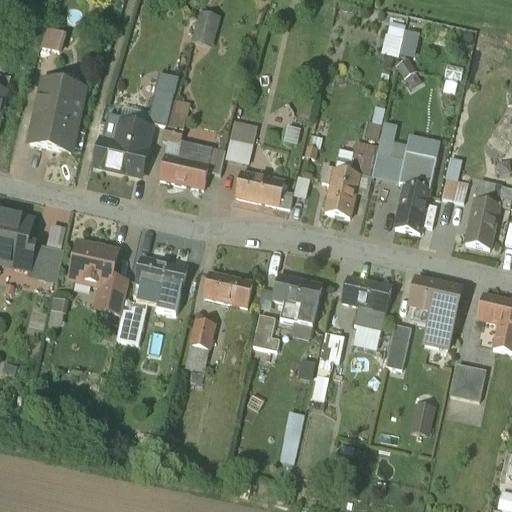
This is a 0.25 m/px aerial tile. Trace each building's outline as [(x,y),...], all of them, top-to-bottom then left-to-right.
[(172,103),(177,84),(158,79),(147,127),(166,131),(172,103)] [(84,94),(45,85),(29,147),(70,156),(84,94)] [(172,103),(166,131),(163,142),(179,146),(189,107),(172,103)] [(511,112),(508,111),(503,133),(511,134),(511,112)] [(256,131),(234,126),(225,163),(247,169),(256,131)] [(101,144),(96,170),(141,180),(151,134),(120,127),(115,147),(101,144)] [(165,159),(160,184),(204,194),(207,176),(212,152),(182,145),(178,162),(165,159)] [(359,179),(371,182),(378,151),(355,147),(348,176),(359,179)] [(390,162),(404,165),(405,157),(407,150),(393,147),(390,162)] [(207,176),(220,179),(225,155),(212,152),(207,176)] [(404,165),(399,188),(404,190),(429,195),(436,164),(405,157),(404,165)] [(348,176),(326,171),(322,187),(331,189),(325,217),(350,223),(359,179),(348,176)] [(241,177),(236,201),(279,211),(284,186),(241,177)] [(467,189),(446,184),(441,203),(463,208),(467,189)] [(511,197),(511,193),(480,186),(476,205),(500,211),(509,213),(511,197)] [(429,195),(404,190),(395,233),(419,238),(429,195)] [(500,211),(476,205),(465,248),(489,254),(500,211)] [(0,265),(30,272),(35,250),(27,248),(32,224),(0,217),(0,265)] [(51,229),(46,252),(61,255),(66,232),(51,229)] [(117,256),(78,248),(70,283),(106,291),(100,315),(122,320),(125,305),(129,285),(112,281),(117,256)] [(46,252),(35,250),(30,272),(28,280),(57,287),(64,256),(61,255),(46,252)] [(186,272),(143,262),(137,286),(162,292),(157,316),(175,320),(186,272)] [(253,287),(209,277),(204,301),(247,312),(253,287)] [(322,290),(278,280),(273,304),(284,307),(316,314),(322,290)] [(391,292),(347,282),(341,307),(358,311),(354,330),(381,336),(391,292)] [(461,294),(417,284),(411,310),(433,315),(425,349),(447,354),(461,294)] [(511,306),(483,300),(477,324),(499,329),(493,354),(511,358),(511,306)] [(122,320),(116,344),(138,349),(146,310),(125,305),(122,320)] [(312,332),(316,314),(284,307),(280,325),(312,332)] [(275,323),(260,320),(253,351),(277,356),(279,344),(271,343),(275,323)] [(214,328),(197,324),(190,351),(208,355),(214,328)] [(411,333),(395,330),(386,371),(402,375),(411,333)] [(344,342),(326,338),(319,373),(331,375),(333,367),(338,368),(344,342)] [(208,355),(190,351),(186,372),(203,376),(208,355)] [(486,375),(457,369),(450,401),(480,407),(486,375)] [(434,413),(401,407),(396,434),(429,441),(434,413)]
